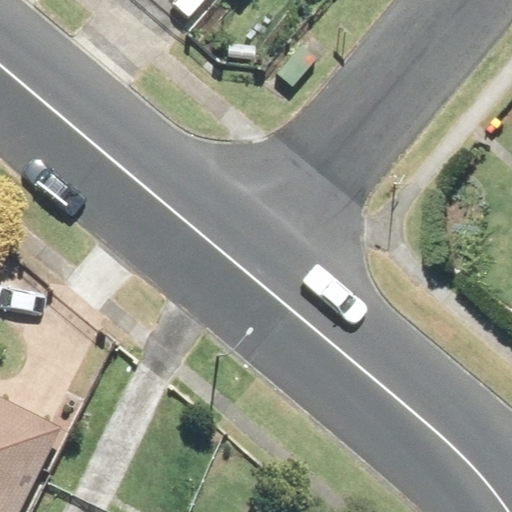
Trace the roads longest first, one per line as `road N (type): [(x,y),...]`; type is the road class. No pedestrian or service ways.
road 1 (secondary): [(248,259),(455,446),(506,511)]
road 2 (residential): [(467,0),(248,259)]
road 3 (secondary): [(0,52),(248,259)]
